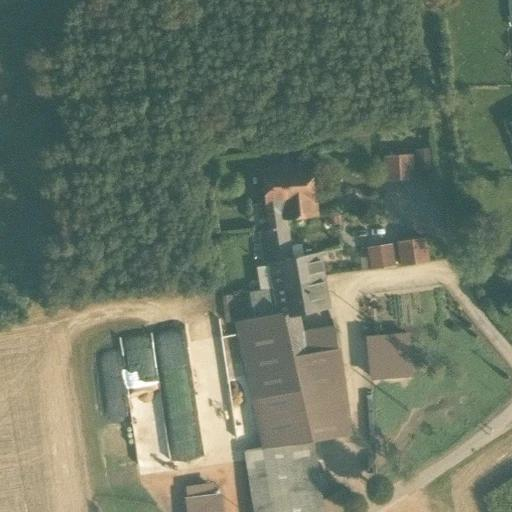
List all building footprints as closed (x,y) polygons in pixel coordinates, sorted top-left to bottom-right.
[(384,156),(386,181),(412,179),(410,154),(384,156)] [(264,202),(266,202),(282,201),(285,219),(314,216),(309,166),(260,169),(264,202)] [(286,231),(285,219),(282,201),(266,202),(269,229),(258,231),(264,266),(269,265),(269,263),(290,258),(286,231)] [(397,241),(401,266),(427,262),(423,238),(397,241)] [(361,247),(367,269),(392,262),(386,240),(361,247)] [(318,253),(290,258),(269,263),(269,265),(272,288),(322,277),(318,253)] [(322,278),(272,288),(276,315),(277,317),(297,313),(327,306),(322,278)] [(266,317),(276,315),(272,288),(247,292),(252,319),(266,317)] [(276,315),(266,317),(288,423),(306,422),(345,415),(341,382),(342,382),(337,351),(306,355),(302,332),(297,313),(277,317),(276,315)] [(263,448),(264,448),(308,441),(306,422),(288,423),(266,317),(252,319),(243,321),(237,322),(253,398),(263,448)] [(333,327),(302,332),(306,355),(337,351),(333,327)] [(367,339),(371,378),(411,375),(407,335),(367,339)] [(311,441),(308,441),(264,448),(273,511),(322,511),(320,501),(311,441)] [(254,511),(273,511),(264,448),(263,448),(245,450),(254,511)] [(320,501),(322,511),(337,511),(351,504),(347,486),(320,501)] [(189,511),(220,511),(218,495),(188,500),(189,511)]
